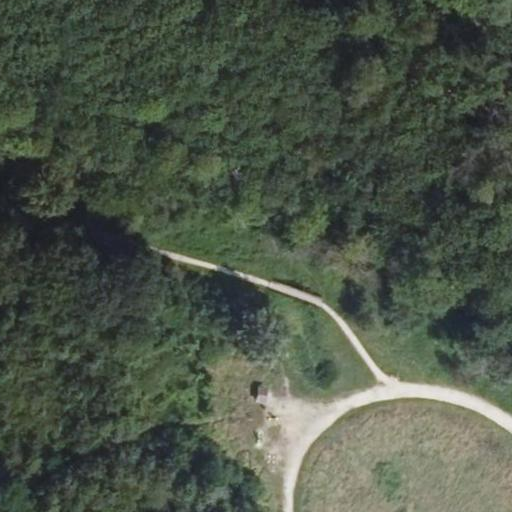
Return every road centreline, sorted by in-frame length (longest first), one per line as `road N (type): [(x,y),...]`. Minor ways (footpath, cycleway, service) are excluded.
road 1 (track): [(0,212),(274,285)]
road 2 (track): [(296,0),(413,62),(511,147)]
road 3 (track): [(421,388),(334,412),(295,460),(290,511)]
